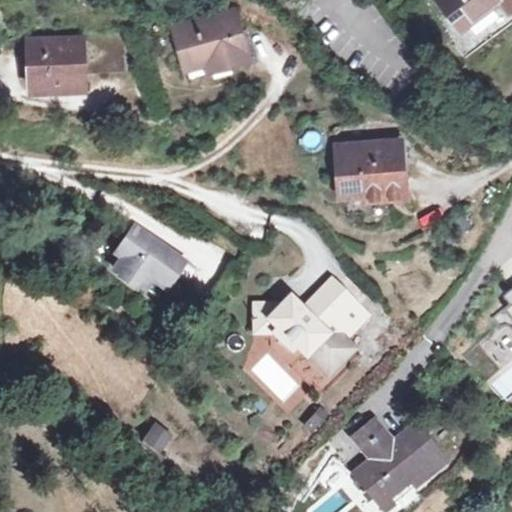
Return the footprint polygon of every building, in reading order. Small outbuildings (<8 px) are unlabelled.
[(433,0),(453,26),(487,0),(491,0),(497,6),(505,0),(433,0)] [(186,26),(196,63),(220,56),(222,63),(252,55),(239,11),(186,26)] [(89,82),(89,69),(128,68),(127,30),(87,31),(87,38),(33,40),(34,89),(53,88),(53,82),(89,82)] [(346,147),(348,190),(367,188),(368,195),(409,191),(403,141),(346,147)] [(401,219),(393,205),(376,216),(384,230),(401,219)] [(197,262),(185,254),(177,266),(161,255),(169,243),(134,220),(121,239),(127,243),(113,262),(119,266),(116,270),(133,282),(135,279),(143,285),(152,272),(168,282),(176,270),(186,277),(197,262)] [(185,254),(169,243),(161,255),(177,266),(185,254)] [(152,272),(143,285),(159,295),(168,282),(152,272)] [(312,297),(329,314),(351,294),(330,273),(307,293),(312,297)] [(511,279),(500,289),(508,298),(500,304),(481,320),(488,329),(495,327),(511,336),(511,279)] [(500,289),(493,295),(500,304),(508,298),(500,289)] [(329,314),(312,297),(301,307),(288,294),(277,302),(252,302),(252,330),(276,330),(279,326),(327,374),(355,345),(340,330),(364,307),(351,294),(329,314)] [(153,446),(168,429),(151,414),(136,431),(153,446)] [(352,441),(364,454),(387,432),(375,420),(352,441)] [(387,432),(364,454),(374,464),(350,486),(374,511),(399,511),(449,466),(413,428),(397,443),(387,432)]
